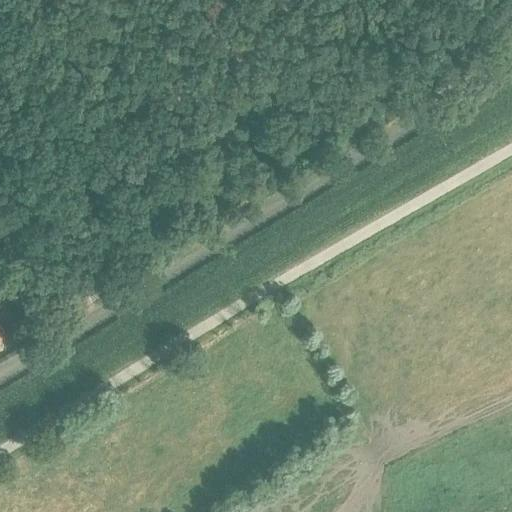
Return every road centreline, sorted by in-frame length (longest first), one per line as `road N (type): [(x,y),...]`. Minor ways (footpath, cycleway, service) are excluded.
road 1 (unclassified): [(0,387),(511,73)]
road 2 (unclassified): [(0,454),(511,147)]
